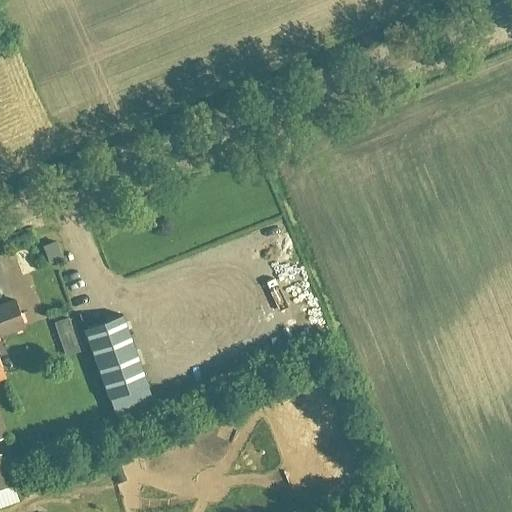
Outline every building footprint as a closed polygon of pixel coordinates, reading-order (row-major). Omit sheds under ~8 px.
[(42,248),(49,264),(63,258),(56,242),(42,248)] [(30,294),(40,318),(59,310),(49,286),(30,294)] [(14,301),(0,306),(0,336),(24,328),(14,301)] [(84,329),(109,399),(148,386),(123,315),(84,329)] [(80,352),(75,337),(61,342),(66,357),(80,352)] [(0,457),(0,490),(10,487),(0,457)]
